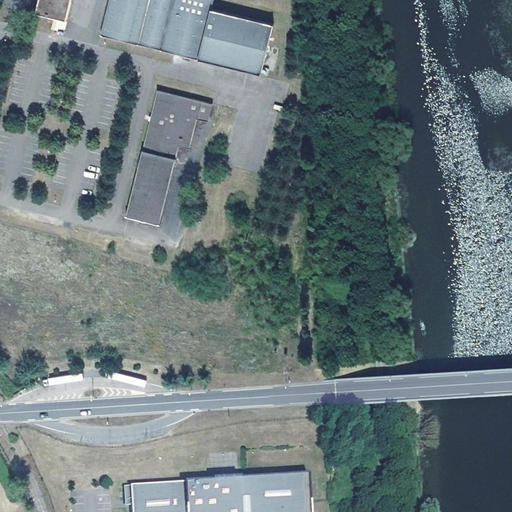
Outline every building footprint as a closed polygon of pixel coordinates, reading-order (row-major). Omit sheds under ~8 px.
[(39,0),(36,13),(67,21),(72,0),(39,0)] [(109,0),(101,35),(262,74),(274,24),(212,9),(214,0),(109,0)] [(53,27),(64,30),(66,22),(55,20),(53,27)] [(213,103),(159,90),(128,216),(159,224),(178,146),(189,149),(196,118),(208,121),(213,103)] [(310,511),(308,472),(130,483),(132,511),(310,511)]
